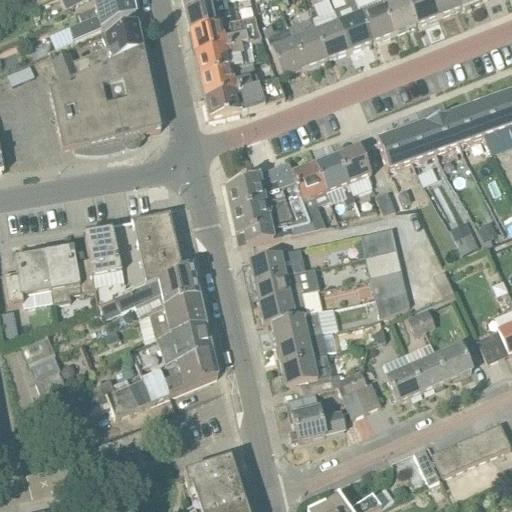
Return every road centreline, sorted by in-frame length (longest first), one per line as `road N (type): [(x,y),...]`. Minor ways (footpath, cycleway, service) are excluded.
road 1 (residential): [(193,164),(224,140),(511,30)]
road 2 (residential): [(193,164),(271,500)]
road 3 (residential): [(271,500),(511,397)]
road 4 (residential): [(0,202),(193,164)]
road 5 (residential): [(156,0),(193,164)]
